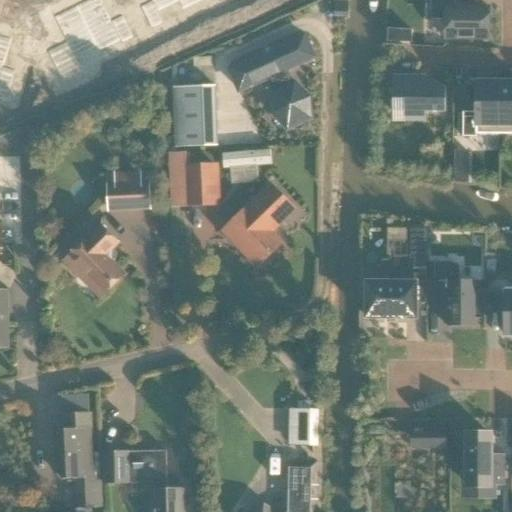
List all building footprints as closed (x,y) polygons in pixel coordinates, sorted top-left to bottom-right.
[(101,0),(86,0),(76,5),(94,43),(116,32),(122,42),(133,37),(122,16),(112,21),(101,0)] [(178,0),(150,0),(151,1),(140,7),(151,28),(162,23),(157,12),(179,1),(178,0)] [(445,39),(489,39),(489,7),(455,7),(454,0),(430,0),(431,19),(445,19),(445,39)] [(76,5),(53,16),(66,43),(56,48),(66,70),(77,65),(72,53),(94,43),(76,5)] [(306,32),(227,68),(238,94),(267,81),(271,90),(269,92),(271,115),(287,131),(314,120),(312,97),(295,79),(293,80),(289,72),(318,58),(306,32)] [(0,35),(0,91),(8,94),(15,71),(3,67),(12,39),(0,35)] [(392,75),(392,116),(445,116),(445,91),(426,91),(426,75),(392,75)] [(463,112),(463,137),(477,137),(477,134),(499,134),(500,83),(476,82),(476,112),(463,112)] [(511,82),(500,83),(499,134),(511,134),(511,82)] [(218,146),(216,86),(174,87),(176,147),(218,146)] [(279,148),(223,150),(224,178),(280,176),(279,148)] [(454,151),(454,171),(469,171),(469,151),(454,151)] [(219,163),(191,163),(194,207),(221,205),(219,163)] [(141,182),(141,171),(114,172),(114,182),(107,183),(108,211),(151,210),(151,181),(141,182)] [(292,208),(271,186),(247,210),(246,209),(240,215),(241,217),(235,223),(236,225),(236,242),(257,264),(270,251),(271,234),(268,232),(292,208)] [(118,243),(101,225),(89,237),(88,237),(64,261),(78,276),(82,272),(104,294),(125,274),(110,258),(110,251),(118,243)] [(411,227),(411,257),(426,257),(426,228),(411,227)] [(434,262),(434,303),(448,303),(448,327),(475,327),(476,281),(459,280),(459,262),(434,262)] [(367,283),(367,317),(415,317),(415,303),(426,303),(426,274),(414,274),(414,283),(367,283)] [(318,409),(290,409),(289,446),(318,446),(318,409)] [(91,412),(60,414),(63,479),(94,477),(93,453),(91,412)] [(467,435),(467,485),(505,485),(505,454),(494,454),(494,467),(490,467),(490,435),(467,435)] [(167,489),(166,450),(103,452),(104,483),(151,482),(152,511),(183,511),(183,488),(167,489)] [(316,511),(317,460),(288,460),(287,511),(277,511),(250,510),(248,511),(316,511)]
